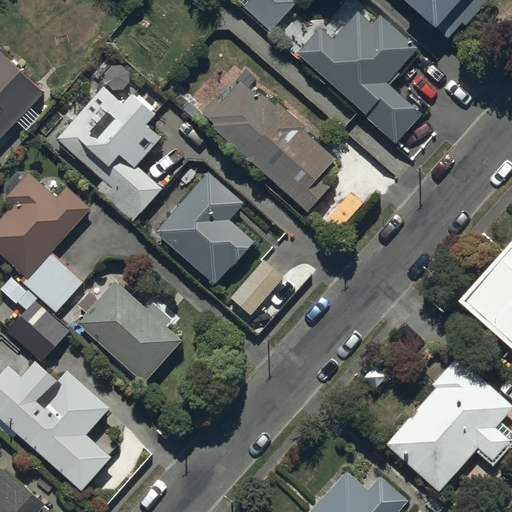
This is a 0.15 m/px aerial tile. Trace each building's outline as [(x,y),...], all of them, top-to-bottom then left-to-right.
[(235,0),(269,30),(295,0),(235,0)] [(405,0),(447,37),(461,21),(464,24),(486,0),(405,0)] [(320,24),(298,50),(367,115),(365,117),(393,143),(421,113),(387,81),(419,47),(381,11),(372,21),(359,9),(333,36),(320,24)] [(0,137),(45,90),(0,47),(0,137)] [(213,121),(211,124),(306,210),(329,184),(318,174),(334,156),(302,127),(304,124),(278,100),(275,104),(261,91),(258,95),(239,78),(218,102),(213,97),(201,111),(213,121)] [(120,100),(103,85),(56,137),(102,178),(92,188),(130,222),(161,187),(135,164),(160,136),(145,122),(156,110),(131,88),(120,100)] [(244,202),(207,169),(154,229),(215,282),(234,259),(237,261),(255,240),(230,218),(244,202)] [(53,252),(90,207),(92,205),(66,184),(56,194),(29,171),(7,197),(12,202),(0,216),(0,253),(25,274),(20,280),(11,273),(0,285),(0,289),(25,310),(8,331),(43,360),(73,324),(57,311),(85,278),(53,252)] [(511,241),(460,300),(511,346),(511,241)] [(251,314),(283,275),(262,258),(230,297),(251,314)] [(86,311),(78,320),(143,380),(181,339),(164,324),(171,317),(153,301),(146,308),(116,280),(114,283),(107,277),(94,292),(90,289),(77,303),(86,311)] [(430,382),(435,386),(386,442),(441,491),(480,448),(492,459),(510,439),(497,428),(511,410),(511,403),(456,353),(430,382)] [(0,428),(10,438),(16,431),(81,488),(111,454),(87,433),(112,405),(68,367),(59,377),(37,358),(22,374),(10,363),(0,374),(0,428)] [(52,511),(44,505),(49,498),(24,478),(21,482),(2,467),(0,469),(0,511),(52,511)] [(367,489),(345,470),(307,511),(393,511),(407,497),(381,474),(367,489)]
